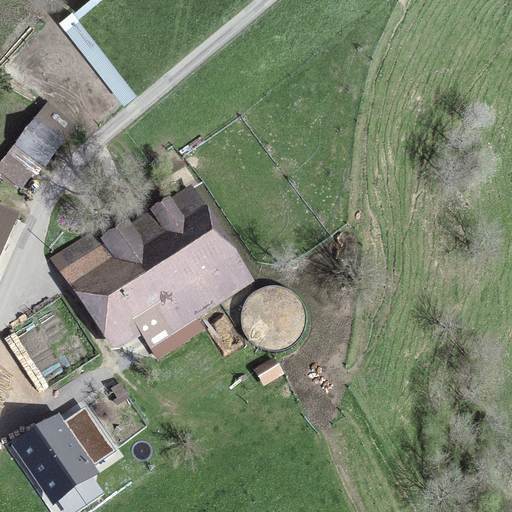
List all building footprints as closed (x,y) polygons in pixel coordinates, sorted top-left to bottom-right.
[(57,143),(37,128),(1,175),(20,190),(57,143)] [(251,284),(191,191),(109,243),(100,229),(57,256),(80,292),(84,290),(117,339),(155,314),(170,336),(251,284)] [(0,238),(10,216),(0,212),(0,238)] [(313,328),(284,278),(240,303),(269,353),(313,328)] [(257,373),(263,384),(281,373),(274,362),(257,373)] [(59,413),(13,444),(53,504),(99,473),(94,466),(116,451),(86,406),(64,421),(59,413)] [(69,511),(70,511),(103,493),(95,479),(62,499),(69,511)]
